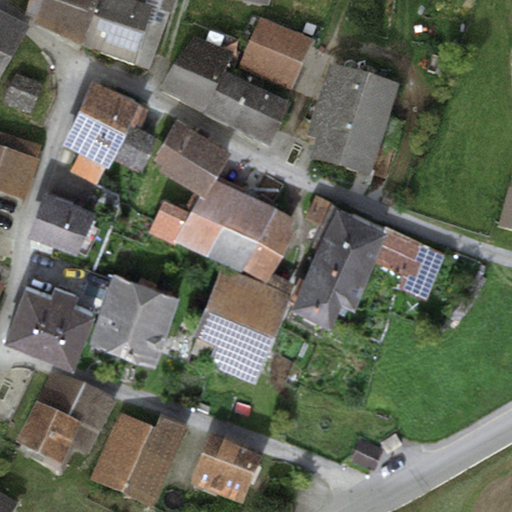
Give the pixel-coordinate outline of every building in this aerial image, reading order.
[(46,0),(34,29),(81,57),(102,1),(102,0),(46,0)] [(175,0),(102,0),(102,1),(153,19),(169,24),(175,0)] [(271,0),(205,0),(269,15),(271,0)] [(153,19),(102,1),(81,57),(133,78),(153,19)] [(0,88),(29,37),(0,20),(0,88)] [(313,48),(260,24),(238,72),(290,97),(313,48)] [(193,44),(161,93),(204,122),(222,80),(231,59),(193,44)] [(398,100),(329,75),(297,164),(366,189),(398,100)] [(45,90),(17,77),(4,106),(31,119),(45,90)] [(235,137),(258,98),(222,80),(204,122),(235,137)] [(141,105),(92,81),(78,111),(125,136),(141,105)] [(289,113),(258,98),(235,137),(270,156),(289,113)] [(144,107),(116,160),(140,173),(158,140),(140,130),(151,110),(144,107)] [(125,136),(78,111),(62,145),(79,154),(70,172),(97,185),(105,167),(108,169),(125,136)] [(228,152),(175,120),(153,159),(162,164),(158,170),(201,195),(228,152)] [(38,153),(0,137),(0,199),(22,207),(38,153)] [(214,180),(180,241),(264,282),(296,220),(214,180)] [(511,182),(498,227),(511,231),(511,182)] [(89,209),(44,194),(29,237),(74,253),(89,209)] [(315,195),(304,217),(326,229),(336,206),(315,195)] [(161,201),(147,233),(173,245),(188,213),(161,201)] [(385,227),(336,206),(326,229),(302,284),(341,305),(354,312),(374,263),(405,276),(399,289),(425,299),(441,255),(385,227)] [(220,270),(207,307),(276,338),(296,287),(276,277),(264,288),(220,270)] [(112,275),(100,313),(167,335),(179,299),(112,275)] [(302,284),(292,310),(330,331),(341,305),(302,284)] [(49,298),(24,289),(3,346),(74,373),(96,315),(72,306),(76,296),(53,287),(49,298)] [(276,338),(207,307),(193,337),(214,346),(209,357),(214,359),(211,366),(254,385),(276,338)] [(167,335),(100,313),(89,348),(156,370),(167,335)] [(114,406),(50,377),(14,457),(60,478),(71,454),(87,463),(114,406)] [(154,436),(123,421),(91,487),(143,511),(154,511),(193,431),(163,417),(154,436)] [(394,434),(379,443),(386,453),(401,444),(394,434)] [(242,511),(264,460),(213,439),(191,491),(242,511)] [(0,511),(12,511),(19,501),(0,490),(0,511)]
